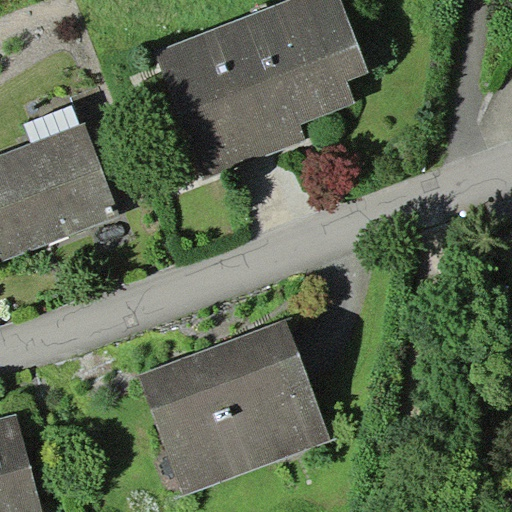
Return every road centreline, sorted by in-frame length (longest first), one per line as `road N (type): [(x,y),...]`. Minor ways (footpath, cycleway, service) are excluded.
road 1 (residential): [(511,169),(0,348)]
road 2 (track): [(478,0),(400,511)]
